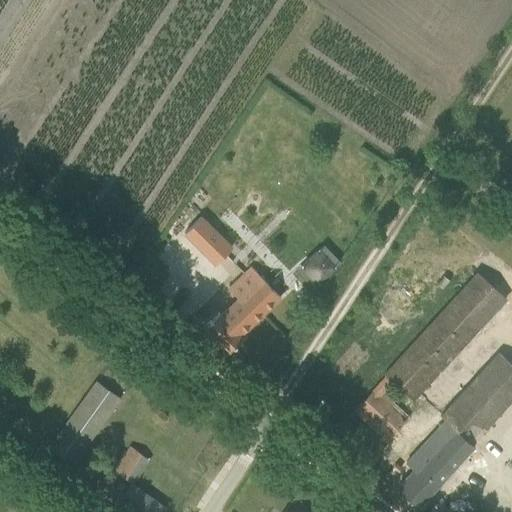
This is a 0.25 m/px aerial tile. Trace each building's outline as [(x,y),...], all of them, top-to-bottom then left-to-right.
[(216,264),(232,247),(200,216),(184,233),(216,264)] [(301,266),(320,284),(343,260),(324,242),(301,266)] [(279,297),(251,267),(231,287),(240,297),(221,316),(218,313),(202,328),(227,353),(243,338),(240,334),(279,297)] [(354,410),(387,441),(389,439),(410,418),(384,392),(394,381),(414,400),(508,300),(477,273),(384,375),(386,376),(354,410)] [(442,414),(446,419),(411,458),(406,463),(413,470),(397,487),(419,507),(432,492),(482,435),(478,431),(511,394),(511,363),(499,352),(442,414)] [(96,379),(50,446),(76,464),(122,397),(96,379)] [(130,446),(115,470),(136,483),(150,459),(130,446)] [(124,503),(144,511),(163,511),(168,502),(132,487),(124,503)]
